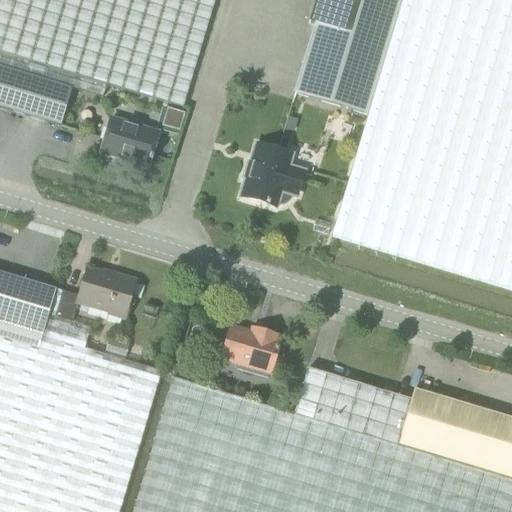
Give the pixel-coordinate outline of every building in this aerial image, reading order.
[(0,0),(0,68),(72,91),(102,100),(106,88),(181,111),(214,0),(0,0)] [(314,27),(294,95),(368,118),(403,0),(315,0),(308,25),(314,27)] [(511,0),(403,0),(368,118),(331,239),(511,293),(511,0)] [(0,110),(60,129),(72,91),(0,68),(0,110)] [(111,121),(101,153),(128,161),(127,163),(148,170),(158,135),(111,121)] [(247,182),(242,199),(274,209),(275,207),(279,208),(282,208),(286,206),(289,204),(291,201),(293,198),(293,196),(297,197),(303,176),(286,171),(290,157),(258,147),(253,165),(248,164),(243,181),(247,182)] [(124,321),(135,285),(88,270),(79,298),(63,293),(55,319),(72,325),(78,306),(124,321)] [(0,275),(0,339),(38,351),(43,337),(56,293),(0,275)] [(251,337),(230,330),(221,361),(271,376),(273,368),(277,369),(281,367),(283,359),(281,355),(277,354),(280,345),(276,344),(277,339),(253,332),(251,337)] [(0,511),(118,511),(160,372),(43,337),(38,351),(0,339),(0,511)] [(308,372),(294,418),(511,484),(511,422),(414,393),(411,403),(308,372)] [(133,511),(511,511),(511,484),(294,418),(173,382),(133,511)]
